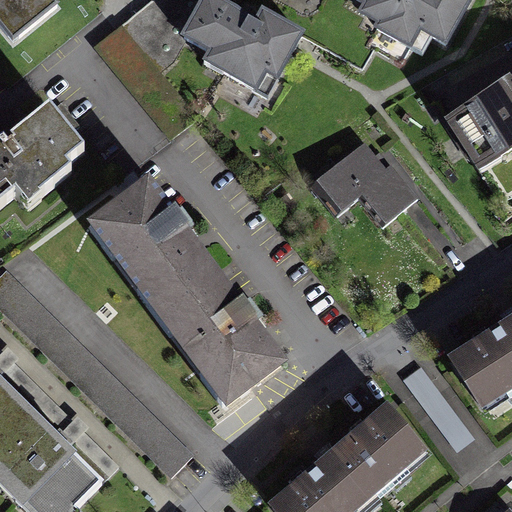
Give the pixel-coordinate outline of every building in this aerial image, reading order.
[(61,5),(57,0),(0,0),(0,25),(13,42),(61,5)] [(203,62),(269,101),(303,37),(306,32),(263,6),(259,13),(255,18),(224,0),(200,0),(180,37),(207,52),(203,62)] [(447,47),(473,0),(355,0),(362,5),(358,14),(376,24),(372,29),(423,56),(432,39),(447,47)] [(123,25),(93,48),(173,143),(200,120),(123,25)] [(511,79),(510,77),(447,118),(480,172),(511,151),(511,79)] [(0,139),(0,204),(18,190),(28,204),(42,195),(38,192),(72,166),(67,160),(85,147),(49,103),(2,142),(0,139)] [(365,144),(317,182),(342,213),(363,195),(387,226),(419,200),(391,166),(386,170),(365,144)] [(150,175),(88,222),(227,409),(290,364),(150,175)] [(195,456),(6,271),(0,277),(0,312),(171,480),(195,456)] [(511,316),(449,357),(486,417),(511,399),(511,316)] [(0,486),(26,511),(80,511),(79,511),(120,469),(84,432),(89,428),(77,418),(73,422),(15,363),(19,359),(8,348),(3,352),(0,348),(0,486)] [(474,441),(420,369),(404,382),(458,454),(474,441)] [(389,403),(268,505),(273,511),(369,511),(433,457),(389,403)]
